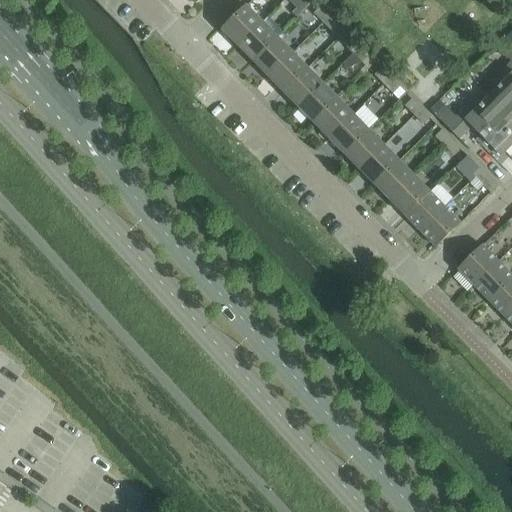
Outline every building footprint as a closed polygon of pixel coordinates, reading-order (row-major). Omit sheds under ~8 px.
[(222,32),(238,48),(262,24),(247,7),(222,32)] [(314,15),(323,24),(329,18),(321,9),(314,15)] [(262,24),(238,48),(253,63),(278,39),(276,38),(282,32),(268,18),(262,24)] [(329,18),(323,24),(332,33),(338,27),(329,18)] [(278,39),(253,63),(268,79),(293,54),(278,39)] [(345,46),(353,55),(360,48),(351,39),(345,46)] [(360,48),(353,55),(362,64),(369,57),(360,48)] [(293,54),(268,79),(283,94),(308,70),(293,54)] [(353,55),(343,65),(348,70),(362,64),(353,55)] [(498,90),(490,98),(505,113),(511,105),(511,71),(508,68),(492,84),(498,90)] [(308,70),(283,94),(299,109),(323,85),(308,70)] [(375,77),(384,86),(390,80),(382,71),(375,77)] [(390,80),(384,86),(393,95),(399,89),(390,80)] [(323,85),(299,109),(314,125),(338,101),(323,85)] [(456,119),(449,112),(440,122),(459,140),(472,128),(480,137),(505,113),(490,98),(482,106),(476,100),(456,119)] [(338,101),(314,125),(329,140),(354,116),(338,101)] [(406,108),(414,117),(421,110),(412,101),(406,108)] [(421,110),(414,117),(423,126),(430,119),(421,110)] [(511,120),(505,113),(480,137),(501,158),(511,146),(511,136),(511,135),(511,134),(511,120)] [(354,116),(329,140),(344,156),(369,132),(354,116)] [(369,132),(344,156),(360,171),(384,147),(369,132)] [(436,138),(445,147),(451,141),(442,132),(436,138)] [(451,141),(445,147),(454,156),(460,150),(451,141)] [(384,147),(360,171),(375,187),(399,162),(384,147)] [(399,162),(375,187),(390,202),(414,178),(399,162)] [(476,179),(482,185),(489,179),(480,170),(473,177),(476,179)] [(414,178),(390,202),(405,217),(430,193),(414,178)] [(476,179),(470,185),(478,192),(483,187),(482,185),(476,179)] [(489,179),(482,185),(483,187),(491,194),(497,188),(489,179)] [(430,193),(405,217),(420,233),(445,209),(453,201),(439,186),(430,194),(430,193)] [(445,209),(420,233),(436,249),(461,225),(445,209)] [(458,271),(474,287),(499,263),(483,247),(458,271)] [(511,276),(499,263),(474,287),(489,303),(511,280),(511,276)] [(511,280),(489,303),(504,318),(511,310),(511,280)]
